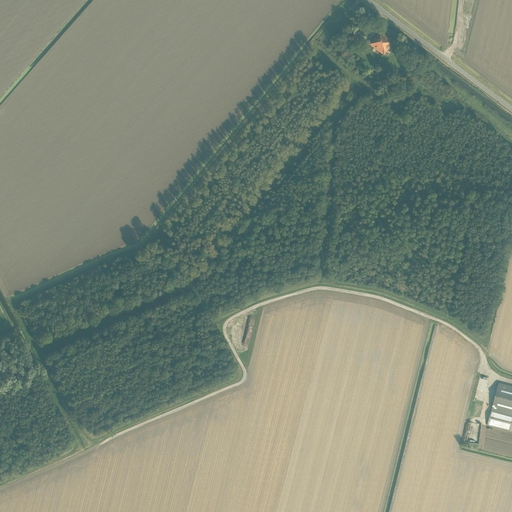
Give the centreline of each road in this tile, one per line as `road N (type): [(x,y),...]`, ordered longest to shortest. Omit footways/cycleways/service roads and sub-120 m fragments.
road 1 (track): [(91,449),(241,381),(226,321),(314,288),(375,296),(433,318),(482,357)]
road 2 (track): [(0,284),(91,449),(0,489)]
road 3 (unclassified): [(511,110),(368,0)]
